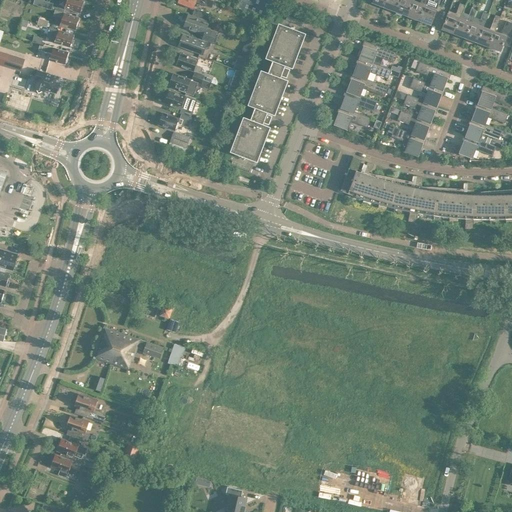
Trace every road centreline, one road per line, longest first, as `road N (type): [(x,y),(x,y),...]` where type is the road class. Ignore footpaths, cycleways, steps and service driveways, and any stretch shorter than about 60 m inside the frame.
road 1 (tertiary): [(511,273),(267,219)]
road 2 (unclassified): [(441,511),(511,315)]
road 3 (residential): [(119,102),(137,106),(146,98),(168,17),(147,0)]
road 4 (track): [(206,338),(233,310),(259,241),(280,223)]
road 5 (residential): [(301,124),(433,168)]
road 6 (residential): [(470,66),(342,14)]
